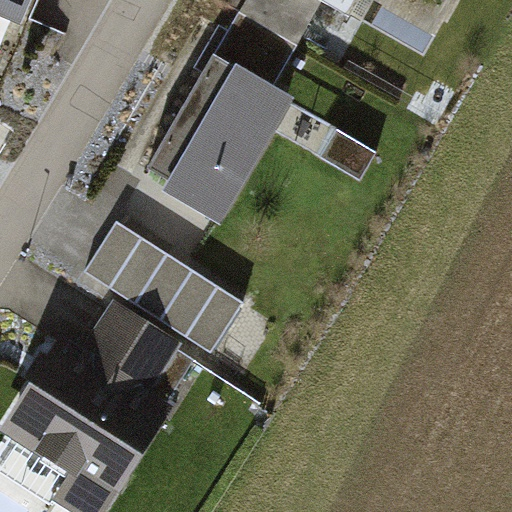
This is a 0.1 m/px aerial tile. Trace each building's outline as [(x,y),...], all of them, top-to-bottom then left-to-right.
[(0,0),(0,10),(13,16),(19,0),(0,0)] [(327,13),(304,0),(251,0),(217,59),(279,95),(327,13)] [(304,0),(327,13),(425,70),(465,0),(304,0)] [(279,95),(217,59),(149,177),(166,187),(158,200),(221,236),(276,140),(363,191),(383,156),(279,95)] [(119,233),(88,280),(213,361),(244,314),(119,233)] [(89,346),(67,333),(4,439),(77,481),(64,502),(82,511),(107,511),(172,404),(151,392),(173,354),(107,315),(89,346)]
